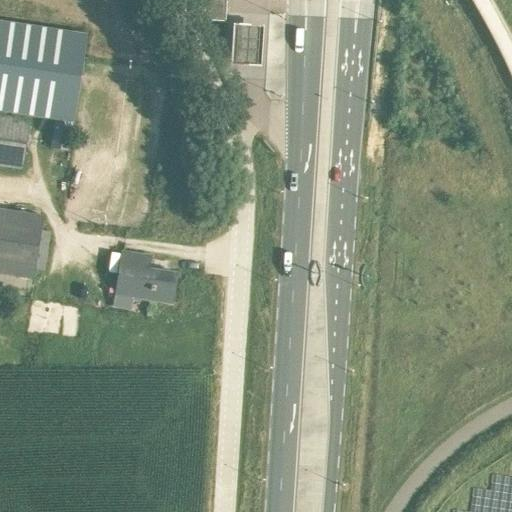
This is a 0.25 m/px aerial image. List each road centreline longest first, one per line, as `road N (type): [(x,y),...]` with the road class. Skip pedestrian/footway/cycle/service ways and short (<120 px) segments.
road 1 (unclassified): [(222,511),(232,160),(172,0)]
road 2 (primary): [(305,0),(276,511)]
road 3 (primary): [(328,511),(357,0)]
